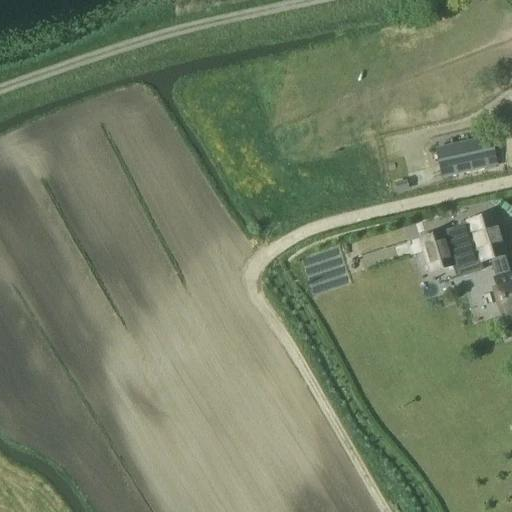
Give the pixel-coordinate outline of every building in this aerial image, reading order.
[(489,136),(435,147),(438,165),(441,178),(496,167),(489,136)] [(406,189),(404,180),(394,182),(397,192),(406,189)] [(493,213),(466,221),(467,225),(479,263),(480,263),(490,260),(503,256),(506,255),(493,213)] [(427,236),(419,238),(430,273),(452,266),(456,279),(482,270),(480,263),(479,263),(467,225),(442,232),(442,231),(429,235),(429,234),(426,235),(427,236)] [(503,256),(490,260),(496,279),(493,280),(495,287),(490,288),(500,317),(504,316),(507,324),(511,321),(511,273),(509,275),(503,256)]
